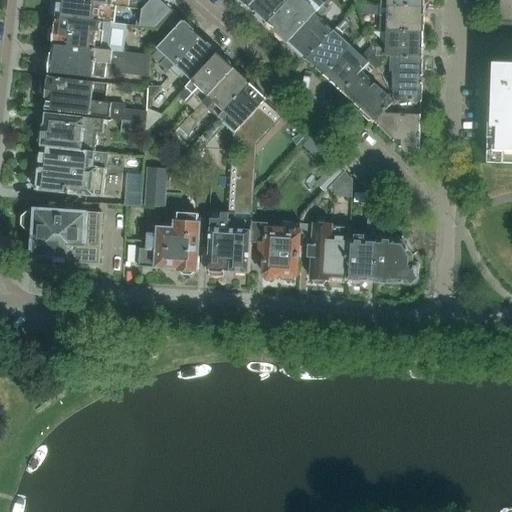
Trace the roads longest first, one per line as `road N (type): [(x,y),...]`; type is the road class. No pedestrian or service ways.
road 1 (residential): [(442,328),(0,300)]
road 2 (residential): [(445,220),(197,0)]
road 3 (residential): [(445,220),(451,87),(462,55),(454,0)]
